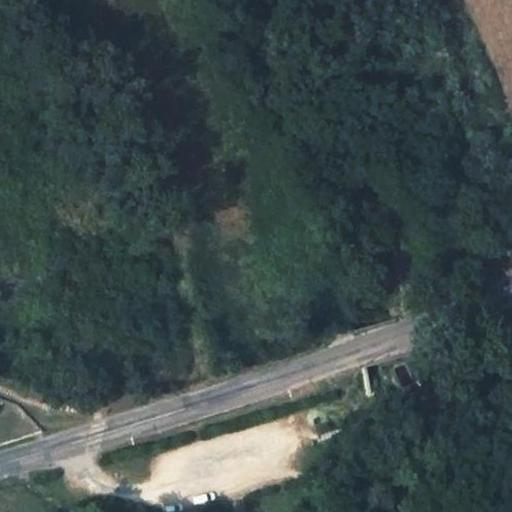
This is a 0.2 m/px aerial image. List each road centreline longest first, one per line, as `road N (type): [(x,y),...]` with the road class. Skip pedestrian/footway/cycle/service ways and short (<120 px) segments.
road 1 (tertiary): [(0,468),(511,296)]
road 2 (track): [(316,0),(328,89),(367,138),(396,205),(404,338)]
